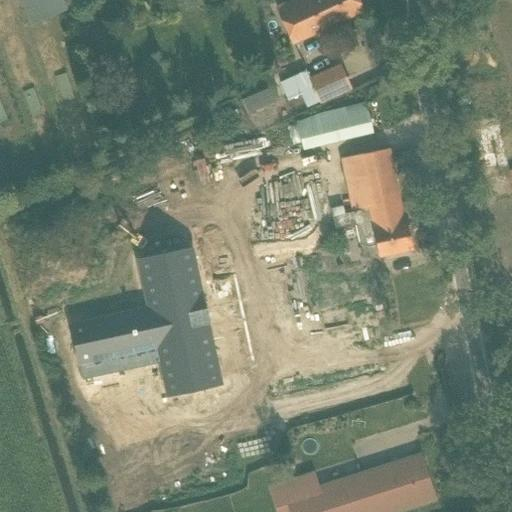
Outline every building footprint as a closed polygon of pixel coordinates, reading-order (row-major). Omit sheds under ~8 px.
[(63,0),(68,9),(88,0),(63,0)] [(293,0),(277,8),(293,43),(363,11),(357,0),(293,0)] [(300,95),(306,108),(320,102),(320,103),(349,89),(339,66),(310,79),(306,71),(279,83),(287,101),(300,95)] [(314,144),(369,135),(365,110),(310,119),(314,144)] [(353,212),(332,217),(336,227),(356,223),(363,260),(413,249),(412,245),(413,243),(411,237),(410,235),(407,222),(405,223),(389,149),(341,159),(353,212)] [(149,308),(71,325),(83,380),(116,373),(112,357),(157,348),(161,363),(168,396),(221,385),(208,324),(210,324),(210,322),(207,323),(204,311),(207,310),(207,308),(204,309),(191,249),(138,260),(149,308)] [(274,263),(237,270),(253,366),(300,359),(296,336),(359,325),(353,291),(280,303),(274,263)] [(426,357),(227,409),(240,459),(272,450),(270,443),(437,400),(426,357)] [(136,455),(182,441),(176,423),(130,437),(136,455)] [(421,455),(287,497),(291,511),(395,511),(436,499),(421,455)]
